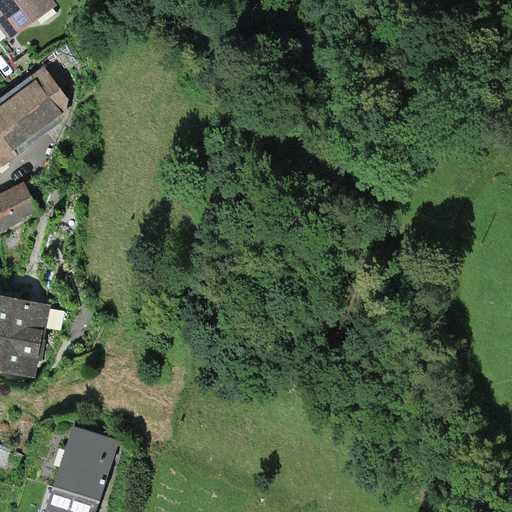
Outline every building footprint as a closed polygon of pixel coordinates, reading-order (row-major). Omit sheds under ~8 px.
[(48,0),(0,0),(0,20),(10,34),(51,4),(48,0)] [(0,163),(71,110),(42,72),(0,104),(0,163)] [(0,196),(0,231),(16,223),(36,213),(22,186),(0,196)] [(47,308),(0,299),(0,368),(15,372),(34,375),(47,308)] [(41,411),(10,403),(0,439),(0,467),(24,474),(41,411)] [(119,441),(74,426),(54,486),(99,501),(119,441)] [(95,511),(99,501),(54,486),(45,511),(95,511)]
